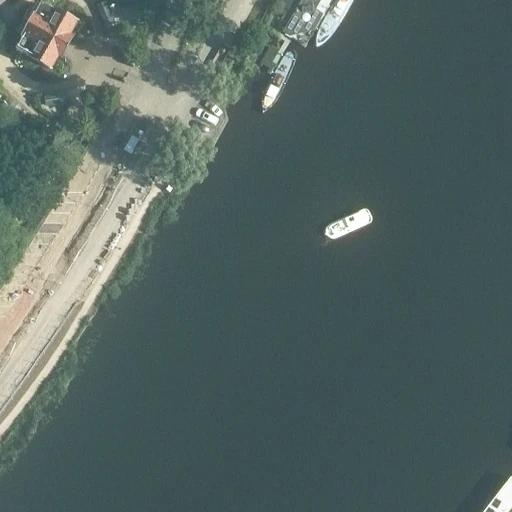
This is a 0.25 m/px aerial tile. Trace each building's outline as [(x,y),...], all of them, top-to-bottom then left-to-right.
[(303,0),(282,35),(305,49),(334,0),(303,0)] [(106,2),(96,5),(104,27),(114,24),(106,2)] [(67,39),(75,25),(41,6),(16,52),(49,70),(57,56),(60,58),(65,49),(70,41),(67,39)] [(281,80),(291,54),(291,53),(291,52),(291,50),(290,49),(290,48),(289,47),(287,46),(286,45),(285,45),(283,45),(282,45),(280,46),(279,47),(278,48),(263,75),(261,79),(260,82),(258,86),(257,89),(257,93),(256,97),(256,101),(256,105),(257,108),(260,106),(263,103),(266,100),(269,97),(272,94),(274,91),(277,87),(279,83),(281,80)] [(511,511),(511,494),(497,511),(511,511)]
